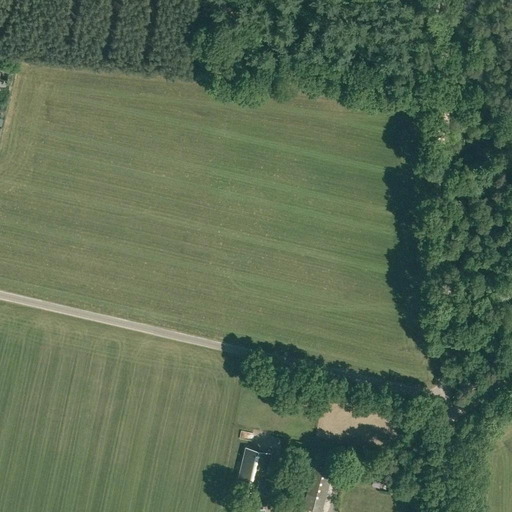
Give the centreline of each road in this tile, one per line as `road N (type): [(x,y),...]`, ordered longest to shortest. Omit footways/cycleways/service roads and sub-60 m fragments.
road 1 (unclassified): [(446,398),(0,294)]
road 2 (track): [(446,257),(445,0)]
road 3 (unclassified): [(446,398),(446,257)]
